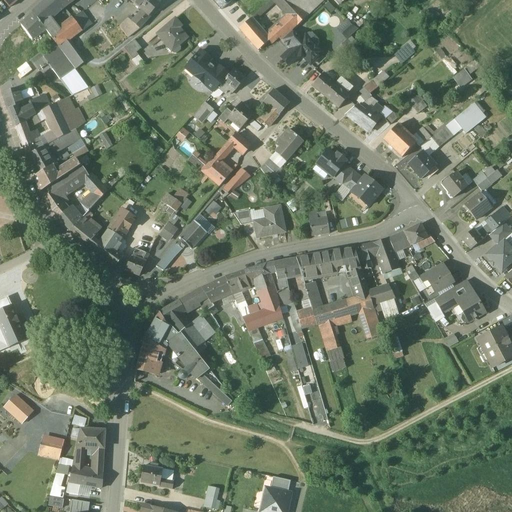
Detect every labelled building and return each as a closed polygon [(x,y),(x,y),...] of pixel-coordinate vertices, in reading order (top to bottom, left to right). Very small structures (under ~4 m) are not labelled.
[(52,26),(48,21),(63,8),(57,0),(45,0),(32,12),(32,13),(33,14),(45,30),(50,36),(59,30),(54,24),(52,26)] [(160,3),(156,0),(129,0),(143,11),(148,17),(149,16),(160,3)] [(212,0),(222,10),(232,0),(231,0),(212,0)] [(271,0),(250,19),(252,22),(274,3),(272,0),(271,0)] [(286,16),(270,30),(275,35),(277,38),(280,41),(306,17),(297,7),(291,0),(272,0),(274,3),(286,16)] [(297,7),(306,17),(325,0),(303,0),(304,0),(297,7)] [(133,22),(133,23),(140,29),(151,18),(149,16),(148,17),(143,11),(133,22)] [(82,12),(73,19),(78,26),(87,20),(82,12)] [(33,14),(21,25),(32,40),(45,30),(33,14)] [(128,18),(119,27),(130,41),(140,29),(133,23),(133,22),(128,18)] [(180,47),(179,46),(188,38),(180,28),(182,26),(175,18),(157,35),(174,54),(180,47)] [(59,30),(50,36),(58,47),(66,41),(81,30),(78,26),(73,19),(59,30)] [(250,19),(238,29),(246,38),(257,28),(252,22),(250,19)] [(348,19),(338,28),(348,39),(358,29),(348,19)] [(87,20),(78,26),(81,30),(83,32),(91,25),(87,20)] [(264,36),(257,28),(246,38),(258,51),(269,41),(271,44),(277,38),(275,35),(270,30),(264,36)] [(301,40),(292,30),(281,41),(289,51),(301,40)] [(289,51),(281,58),(288,66),(297,57),(304,57),(310,65),(322,54),(315,46),(310,46),(303,38),(301,40),(289,51)] [(26,49),(18,39),(11,44),(19,54),(26,49)] [(134,40),(124,48),(133,59),(138,55),(137,53),(142,49),(134,40)] [(355,49),(347,40),(343,43),(351,52),(355,49)] [(83,63),(66,41),(58,47),(74,69),(83,63)] [(351,52),(343,43),(335,50),(343,59),(351,52)] [(403,64),(416,52),(407,43),(395,55),(403,64)] [(58,47),(43,58),(48,64),(48,65),(60,80),(74,69),(58,47)] [(216,69),(208,63),(211,60),(200,51),(189,65),(198,73),(195,76),(204,85),(207,82),(215,89),(213,92),(213,93),(218,88),(228,75),(218,66),(216,69)] [(17,52),(3,61),(13,75),(26,65),(17,52)] [(43,58),(34,65),(39,71),(48,64),(43,58)] [(474,60),(464,69),(470,75),(480,66),(474,60)] [(233,70),(218,88),(226,95),(231,89),(235,92),(246,79),(240,74),(239,75),(233,70)] [(383,72),(372,82),(377,88),(388,78),(383,72)] [(339,79),(331,73),(327,78),(335,84),(339,79)] [(323,74),(312,87),(325,97),(335,84),(327,78),(323,74)] [(350,87),(340,79),(339,79),(335,84),(346,93),(350,87)] [(372,82),(364,88),(369,95),(377,88),(372,82)] [(346,93),(335,84),(325,97),(324,98),(325,98),(338,109),(349,96),(346,93)] [(364,88),(358,93),(365,102),(371,97),(369,95),(364,88)] [(289,104),(274,91),(264,102),(271,108),(279,115),(289,104)] [(19,92),(4,96),(8,110),(15,127),(23,123),(30,119),(36,115),(42,112),(42,111),(49,108),(43,96),(29,103),(30,106),(24,109),(19,92)] [(222,104),(220,107),(225,111),(227,109),(233,102),(228,98),(222,104)] [(49,108),(42,111),(42,112),(45,119),(48,125),(71,113),(68,106),(71,105),(68,99),(55,104),(49,108)] [(217,99),(213,103),(219,108),(220,107),(222,104),(217,99)] [(422,101),(413,109),(417,115),(427,107),(422,101)] [(202,124),(207,119),(210,123),(219,115),(207,102),(194,115),(202,124)] [(254,114),(241,103),(232,113),(227,118),(228,119),(240,130),(252,117),(254,114)] [(474,104),(430,138),(419,147),(423,152),(428,158),(439,148),(461,130),(465,135),(485,119),(482,115),(474,104)] [(369,106),(364,113),(357,105),(345,115),(360,127),(363,124),(371,131),(382,116),(379,114),(382,110),(376,105),(373,109),(369,106)] [(265,115),(260,121),(263,123),(269,127),(279,115),(271,108),(265,115)] [(225,111),(218,119),(224,124),(228,119),(227,118),(232,113),(227,109),(225,111)] [(254,114),(252,117),(259,123),(260,121),(265,115),(258,109),(254,114)] [(71,113),(48,125),(52,132),(50,134),(38,140),(42,148),(44,147),(49,144),(58,139),(75,130),(81,126),(84,123),(77,110),(71,113)] [(42,112),(36,115),(30,119),(32,124),(39,122),(45,119),(42,112)] [(29,134),(23,123),(15,127),(21,144),(27,156),(42,148),(38,140),(34,132),(29,134)] [(415,141),(398,125),(383,141),(402,158),(416,143),(416,142),(415,141)] [(183,129),(178,136),(185,141),(190,133),(183,129)] [(288,129),(275,145),(279,148),(275,153),(283,160),(293,148),(295,151),(303,142),(288,129)] [(424,134),(421,131),(417,135),(420,138),(415,141),(416,142),(416,143),(419,147),(430,138),(426,133),(424,134)] [(100,135),(106,149),(112,146),(106,133),(100,135)] [(235,135),(223,149),(229,154),(235,148),(243,155),(249,148),(235,135)] [(58,139),(49,144),(53,152),(62,147),(58,139)] [(27,156),(25,157),(36,176),(52,167),(53,168),(55,166),(50,158),(53,156),(49,151),(48,152),(44,147),(42,148),(27,156)] [(223,149),(214,159),(220,164),(229,154),(223,149)] [(328,151),(317,165),(332,177),(344,163),(346,161),(337,154),(335,156),(328,151)] [(423,152),(408,165),(410,167),(409,168),(413,172),(413,171),(421,180),(427,174),(430,177),(437,171),(434,168),(435,167),(428,158),(423,152)] [(282,169),(270,158),(260,169),(270,183),(279,177),(277,175),(282,169)] [(36,176),(33,178),(40,192),(62,178),(80,166),(75,159),(59,169),(60,174),(57,176),(53,168),(52,167),(36,176)] [(220,164),(214,159),(201,173),(219,187),(231,173),(227,170),(220,164)] [(353,171),(344,163),(332,177),(342,185),(353,171)] [(63,179),(41,193),(40,194),(52,212),(60,207),(63,205),(68,201),(64,196),(82,183),(89,177),(81,166),(80,166),(62,178),(63,179)] [(243,168),(223,188),(231,195),(251,175),(243,168)] [(353,171),(342,185),(351,192),(362,179),(353,171)] [(467,187),(456,173),(443,183),(449,190),(447,191),(453,199),(467,187)] [(482,173),(472,181),(477,186),(487,179),(482,173)] [(89,177),(82,183),(91,192),(100,184),(91,175),(89,177)] [(373,184),(364,177),(362,179),(351,192),(353,194),(353,193),(360,199),(359,199),(368,207),(381,191),(380,190),(380,187),(376,184),(373,184)] [(487,179),(477,186),(482,193),(491,185),(487,179)] [(100,184),(91,192),(93,195),(99,200),(103,196),(108,192),(102,186),(100,184)] [(187,197),(179,191),(173,198),(181,204),(187,197)] [(173,198),(167,194),(161,202),(166,205),(175,212),(181,204),(173,198)] [(479,194),(464,206),(475,220),(490,208),(479,194)] [(99,200),(93,195),(82,206),(89,212),(98,202),(99,200)] [(212,216),(220,207),(214,201),(206,211),(212,216)] [(60,207),(52,212),(55,215),(65,208),(63,205),(60,207)] [(67,211),(57,218),(69,231),(82,218),(72,207),(67,211)] [(266,220),(254,223),(257,238),(284,232),(279,207),(264,210),(266,220)] [(65,208),(55,215),(57,218),(67,211),(65,208)] [(502,208),(485,222),(486,224),(487,226),(492,232),(503,223),(510,217),(502,208)] [(121,211),(109,231),(121,239),(134,220),(121,211)] [(249,211),(233,214),(241,226),(252,224),(249,211)] [(82,218),(69,231),(87,246),(94,252),(99,244),(93,239),(98,233),(98,230),(89,222),(93,217),(89,212),(82,218)] [(317,212),(308,215),(309,224),(318,221),(317,212)] [(355,217),(339,221),(342,229),(358,225),(355,217)] [(318,221),(309,224),(311,237),(329,234),(327,218),(318,221)] [(194,222),(179,238),(175,244),(182,250),(187,246),(191,250),(206,233),(194,222)] [(177,229),(168,223),(163,229),(172,236),(177,229)] [(492,232),(488,235),(498,247),(504,241),(508,245),(511,241),(511,234),(503,223),(492,232)] [(420,224),(404,232),(411,246),(416,243),(427,238),(420,224)] [(487,226),(477,234),(473,230),(462,239),(470,250),(488,235),(492,232),(487,226)] [(99,244),(94,252),(115,267),(121,258),(112,252),(121,239),(109,231),(99,244)] [(404,232),(389,239),(394,253),(411,246),(404,232)] [(427,238),(416,243),(419,250),(434,242),(429,236),(427,238)] [(388,239),(373,245),(383,275),(399,269),(388,239)] [(487,256),(502,273),(511,263),(511,250),(508,245),(504,241),(498,247),(487,256)] [(182,250),(175,244),(165,256),(171,261),(182,250)] [(365,246),(355,248),(359,262),(361,261),(363,270),(371,268),(368,257),(365,246)] [(149,254),(135,248),(125,270),(139,276),(149,254)] [(354,248),(339,251),(346,274),(349,273),(360,269),(354,248)] [(328,253),(296,259),(301,276),(301,277),(312,275),(333,271),(328,253)] [(296,259),(282,261),(286,279),(296,277),(301,276),(296,259)] [(282,261),(266,265),(269,274),(275,273),(277,280),(280,280),(286,279),(282,261)] [(441,264),(418,278),(422,284),(428,280),(444,270),(441,264)] [(266,265),(250,269),(243,271),(247,282),(253,279),(256,287),(272,282),(269,274),(266,265)] [(412,266),(404,270),(411,282),(418,278),(412,266)] [(360,269),(349,273),(351,279),(363,276),(361,269),(360,269)] [(444,270),(428,280),(432,286),(433,286),(437,292),(452,283),(444,270)] [(243,271),(225,278),(232,295),(249,288),(247,282),(243,271)] [(312,275),(301,277),(310,307),(312,312),(320,310),(320,309),(321,309),(316,290),(312,275)] [(301,276),(296,277),(296,279),(302,302),(308,300),(301,277),(301,276)] [(363,276),(351,279),(362,312),(373,309),(363,276)] [(225,278),(201,288),(208,298),(210,302),(216,299),(220,297),(231,293),(225,278)] [(286,279),(280,280),(282,291),(282,292),(289,291),(286,279)] [(272,282),(256,287),(258,292),(274,287),(272,282)] [(463,282),(434,300),(442,314),(458,305),(457,302),(470,294),(463,282)] [(400,295),(395,284),(388,287),(393,298),(400,295)] [(274,287),(258,292),(263,304),(266,310),(259,313),(257,314),(263,327),(282,319),(279,307),(278,303),(276,294),(276,293),(274,287)] [(388,287),(376,290),(380,303),(394,298),(393,298),(388,287)] [(201,288),(179,301),(185,311),(199,303),(208,298),(201,288)] [(376,290),(369,293),(372,305),(380,303),(376,290)] [(282,291),(276,293),(276,294),(278,303),(292,300),(289,291),(282,292),(282,291)] [(231,293),(220,297),(224,305),(234,301),(231,293)] [(470,294),(457,302),(458,305),(464,314),(463,316),(462,317),(462,320),(463,323),(467,324),(470,322),(471,320),(473,319),(475,319),(484,313),(479,304),(477,305),(475,301),(477,300),(472,293),(470,294)] [(7,296),(0,299),(0,352),(9,349),(0,329),(0,310),(11,305),(7,296)] [(208,298),(199,303),(206,312),(209,310),(213,307),(210,302),(208,298)] [(179,301),(159,313),(165,323),(169,320),(180,333),(190,326),(181,314),(185,311),(179,301)] [(320,310),(312,312),(316,324),(316,326),(319,325),(332,321),(348,316),(351,315),(347,301),(321,309),(320,309),(320,310)] [(263,304),(258,306),(257,307),(259,313),(266,310),(263,304)] [(11,305),(0,310),(0,329),(9,349),(27,340),(11,305)] [(218,312),(214,307),(213,307),(209,310),(212,316),(218,312)] [(310,307),(296,311),(301,328),(316,324),(312,312),(310,307)] [(362,312),(359,313),(364,328),(378,324),(373,309),(362,312)] [(159,313),(144,339),(158,347),(158,346),(164,336),(178,355),(178,356),(179,357),(179,356),(188,368),(183,372),(187,376),(192,372),(198,379),(203,375),(209,370),(206,367),(194,351),(181,333),(178,335),(170,326),(165,323),(159,313)] [(239,313),(234,316),(239,327),(244,324),(242,319),(239,313)] [(257,314),(242,319),(244,324),(248,332),(256,329),(263,327),(257,314)] [(348,316),(332,321),(334,328),(350,323),(348,316)] [(203,343),(190,326),(180,333),(169,320),(165,323),(170,326),(178,335),(181,333),(194,351),(203,343)] [(332,321),(319,325),(326,352),(338,349),(340,348),(334,328),(332,321)] [(378,324),(364,328),(367,340),(381,335),(378,324)] [(511,349),(501,328),(477,340),(492,368),(511,357),(511,349)] [(256,329),(248,332),(251,338),(256,351),(264,347),(256,329)] [(450,347),(459,342),(455,334),(446,338),(450,347)] [(178,355),(164,336),(158,346),(164,350),(163,357),(166,358),(183,372),(188,368),(179,356),(179,357),(178,356),(178,355)] [(158,347),(144,339),(135,370),(157,376),(158,374),(160,374),(161,371),(159,370),(163,357),(164,350),(158,346),(158,347)] [(291,348),(297,370),(308,367),(302,345),(291,348)] [(338,349),(326,352),(330,364),(341,360),(338,349)] [(232,402),(203,375),(198,379),(227,407),(232,402)] [(310,383),(298,387),(305,409),(308,408),(312,419),(320,417),(319,414),(322,413),(321,409),(323,408),(320,399),(309,402),(306,395),(313,393),(310,383)] [(33,413),(15,396),(5,408),(22,424),(33,413)] [(73,424),(85,426),(86,417),(74,415),(73,424)] [(104,431),(80,430),(77,448),(86,448),(94,449),(103,449),(104,431)] [(60,461),(65,440),(45,435),(39,456),(60,461)] [(86,448),(77,448),(74,459),(74,461),(82,463),(86,448)] [(103,449),(94,449),(93,465),(102,465),(103,449)] [(82,463),(74,461),(72,468),(81,469),(82,463)] [(157,465),(152,464),(152,468),(144,466),(140,483),(159,486),(161,479),(162,469),(157,468),(157,465)] [(81,469),(72,468),(69,483),(93,487),(101,488),(102,473),(81,469)] [(273,478),(271,489),(288,494),(291,482),(273,478)] [(174,482),(161,479),(159,486),(159,488),(172,490),(174,482)] [(93,487),(69,483),(67,493),(91,497),(93,487)] [(219,490),(209,488),(204,507),(217,510),(219,501),(216,501),(219,490)] [(260,511),(287,511),(291,494),(288,494),(271,489),(266,488),(260,511)] [(51,496),(49,505),(63,507),(65,498),(51,496)] [(70,511),(87,511),(89,503),(72,500),(70,511)]
